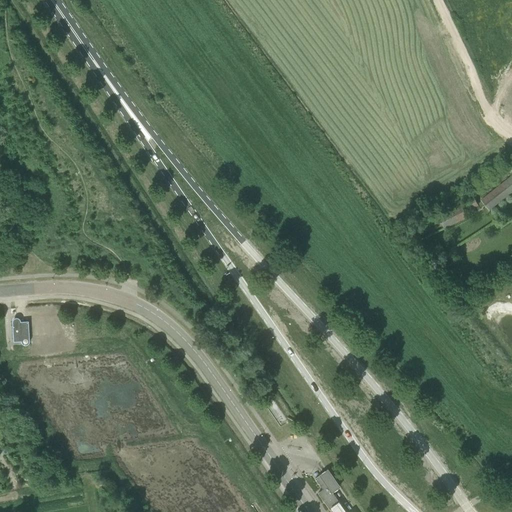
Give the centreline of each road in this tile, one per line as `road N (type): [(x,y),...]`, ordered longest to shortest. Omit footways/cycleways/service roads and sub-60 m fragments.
road 1 (primary): [(470,511),(403,421),(105,77)]
road 2 (primary): [(105,77),(326,408),(413,511)]
road 3 (tertiary): [(308,511),(208,370),(152,314),(89,290),(0,292)]
road 4 (track): [(437,0),(492,119)]
